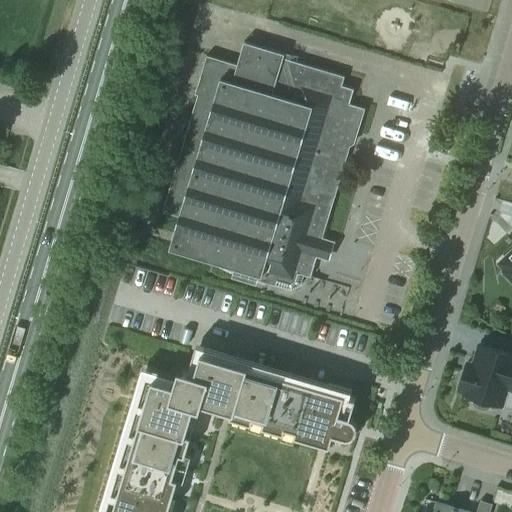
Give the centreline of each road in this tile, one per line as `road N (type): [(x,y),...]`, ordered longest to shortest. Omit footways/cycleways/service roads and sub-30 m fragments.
road 1 (primary): [(0,420),(122,0)]
road 2 (unclassified): [(0,315),(91,0)]
road 3 (residential): [(418,384),(119,291)]
road 4 (residential): [(418,384),(480,163)]
